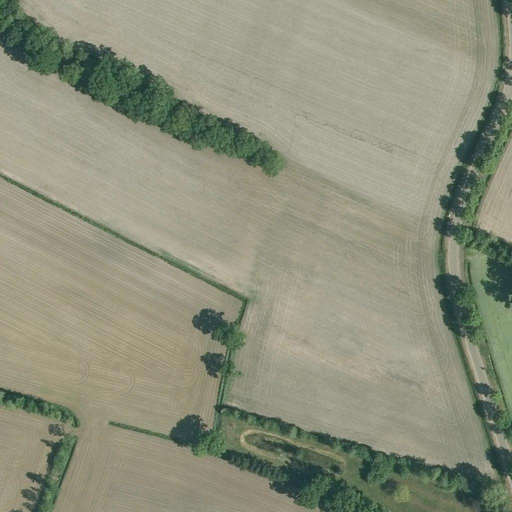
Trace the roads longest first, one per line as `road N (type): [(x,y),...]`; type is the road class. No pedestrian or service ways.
road 1 (unclassified): [(511,468),(452,271),(459,207),(511,80)]
road 2 (track): [(357,511),(302,479),(214,446)]
